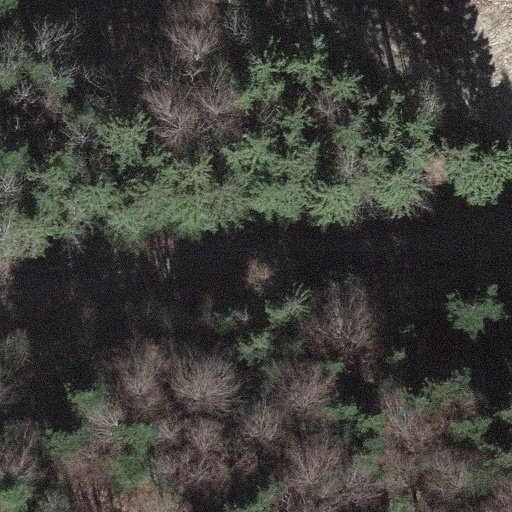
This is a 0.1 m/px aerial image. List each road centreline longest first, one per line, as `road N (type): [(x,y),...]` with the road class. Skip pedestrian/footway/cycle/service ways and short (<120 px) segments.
road 1 (track): [(0,313),(93,281),(302,244),(511,219)]
road 2 (track): [(296,0),(511,138)]
